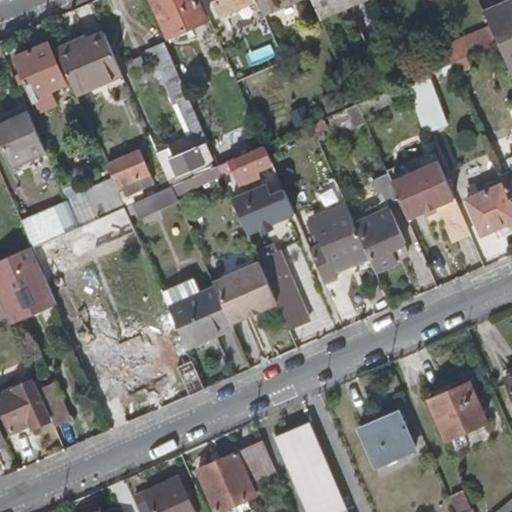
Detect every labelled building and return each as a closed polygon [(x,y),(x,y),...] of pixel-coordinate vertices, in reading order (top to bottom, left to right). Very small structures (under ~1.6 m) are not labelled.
[(154,0),(168,36),(207,19),(198,0),(154,0)] [(255,0),(214,0),(222,18),(257,2),(255,0)] [(263,17),(301,0),(255,0),(257,2),(263,17)] [(342,8),(359,0),(312,0),(320,18),(342,8)] [(383,36),(367,0),(359,0),(342,8),(348,22),(352,19),(365,45),(383,36)] [(499,45),(511,39),(511,4),(510,1),(484,13),(492,29),(499,45)] [(469,58),(499,45),(492,29),(445,49),(452,65),(469,58)] [(107,35),(60,55),(77,94),(123,73),(107,35)] [(511,39),(499,45),(511,76),(511,39)] [(210,144),(167,44),(149,53),(161,80),(168,77),(194,136),(199,148),(174,160),(168,147),(157,152),(167,176),(172,188),(194,178),(220,167),(214,154),(210,144)] [(68,86),(50,47),(18,61),(39,114),(58,106),(52,92),(68,86)] [(445,49),(445,48),(426,55),(435,73),(452,65),(445,49)] [(452,65),(458,78),(474,71),(469,58),(452,65)] [(347,99),(354,95),(343,71),(331,75),(338,94),(341,101),(347,99)] [(405,86),(400,75),(375,86),(379,98),(399,89),(405,86)] [(418,81),(406,86),(426,135),(427,134),(428,136),(448,128),(438,99),(427,103),(418,81)] [(379,98),(359,106),(364,119),(404,101),(399,89),(379,98)] [(341,101),(338,94),(321,101),(329,116),(350,106),(347,99),(341,101)] [(364,119),(359,106),(347,112),(351,121),(340,126),(345,137),(368,126),(364,119)] [(310,124),(304,109),(291,114),(297,130),(310,124)] [(27,112),(0,123),(0,147),(10,170),(45,155),(27,112)] [(210,144),(214,154),(220,167),(238,159),(267,147),(257,125),(241,133),(241,135),(235,138),(234,137),(227,139),(226,137),(210,144)] [(199,148),(194,136),(168,147),(174,160),(199,148)] [(275,166),(267,147),(238,159),(220,167),(224,177),(237,172),(243,189),(264,180),(260,171),(275,166)] [(113,178),(126,208),(135,204),(144,200),(140,188),(153,182),(139,150),(107,164),(113,178)] [(401,202),(408,219),(455,198),(438,160),(391,180),(401,202)] [(224,177),(220,167),(194,178),(198,188),(224,177)] [(511,201),(511,168),(500,174),(511,201)] [(172,188),(167,176),(158,181),(163,192),(172,188)] [(126,208),(113,178),(67,200),(69,203),(79,228),(126,208)] [(198,188),(194,178),(172,188),(176,197),(198,188)] [(387,209),(401,202),(391,180),(391,179),(377,184),(387,209)] [(511,209),(499,181),(495,184),(496,190),(469,203),(484,237),(500,228),(505,237),(511,233),(511,209)] [(235,201),(249,235),(264,229),(272,226),(289,219),(278,195),(273,198),(268,187),(235,201)] [(176,197),(172,188),(163,192),(153,196),(157,208),(177,199),(176,197)] [(289,219),(296,215),(286,192),(278,195),(289,219)] [(144,200),(135,204),(141,219),(158,211),(157,208),(153,196),(144,200)] [(454,240),(470,233),(456,201),(440,207),(454,240)] [(79,228),(69,203),(21,224),(32,249),(79,228)] [(141,219),(135,204),(126,208),(130,218),(133,216),(134,221),(141,219)] [(126,208),(79,228),(32,249),(42,271),(136,230),(130,218),(126,208)] [(312,252),(327,285),(339,280),(337,274),(371,259),(348,208),(315,222),(326,247),(312,252)] [(371,259),(377,274),(398,264),(397,260),(408,256),(404,246),(405,244),(391,212),(379,218),(374,211),(366,214),(368,218),(358,222),(374,258),(371,259)] [(274,230),(272,226),(264,229),(265,234),(274,230)] [(260,261),(281,253),(277,245),(258,254),(260,261)] [(30,282),(45,276),(42,271),(32,249),(0,262),(0,301),(10,325),(28,318),(11,282),(16,280),(28,276),(30,282)] [(280,305),(292,332),(312,325),(281,253),(260,261),(262,264),(280,305)] [(261,312),(280,305),(262,264),(215,284),(217,290),(233,325),(250,317),(249,313),(259,310),(261,312)] [(28,276),(16,280),(19,288),(31,283),(30,282),(28,276)] [(189,350),(235,330),(233,325),(217,290),(171,309),(189,350)] [(70,335),(86,370),(94,367),(78,331),(70,335)] [(169,379),(156,350),(118,365),(121,375),(116,377),(120,390),(127,388),(131,396),(169,379)] [(180,369),(192,397),(207,391),(195,363),(180,369)] [(50,379),(45,368),(38,372),(42,382),(50,379)] [(32,383),(0,397),(0,407),(13,435),(34,425),(35,431),(51,423),(32,383)] [(40,393),(57,431),(73,424),(57,385),(40,393)] [(471,386),(432,403),(449,442),(463,435),(486,425),(471,386)] [(416,454),(400,417),(361,433),(376,471),(416,454)] [(346,511),(308,425),(276,439),(308,511),(346,511)] [(463,435),(449,442),(455,455),(458,454),(457,451),(468,445),(463,435)] [(277,473),(264,444),(200,472),(217,511),(225,511),(240,506),(251,501),(257,499),(255,494),(251,485),(277,473)] [(251,485),(255,494),(281,483),(277,473),(251,485)] [(135,501),(140,511),(193,511),(179,481),(135,501)] [(472,511),(465,496),(451,502),(455,511),(472,511)] [(253,511),(256,511),(251,501),(240,506),(242,511),(253,511)] [(511,511),(511,503),(500,511),(511,511)]
